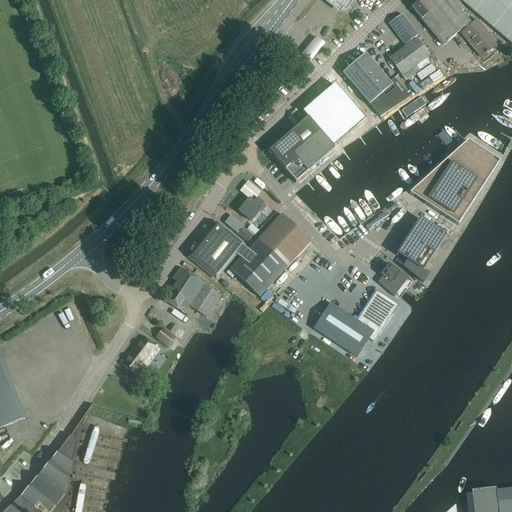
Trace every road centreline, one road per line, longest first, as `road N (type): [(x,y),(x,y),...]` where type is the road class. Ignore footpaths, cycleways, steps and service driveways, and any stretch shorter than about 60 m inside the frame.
road 1 (unclassified): [(136,299),(155,285),(253,140),(395,0)]
road 2 (primary): [(83,250),(159,174),(292,0)]
road 3 (unclassified): [(0,506),(56,440),(130,323),(136,299)]
